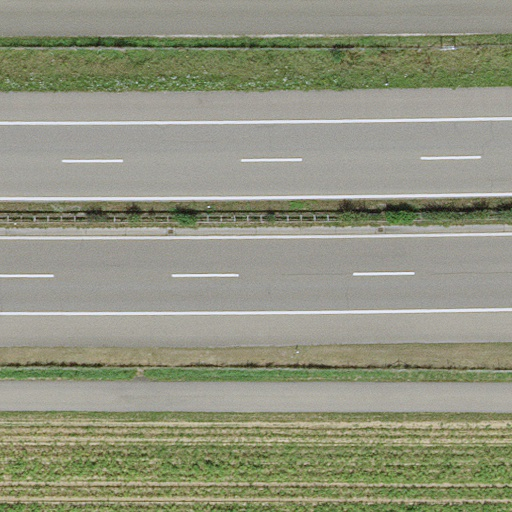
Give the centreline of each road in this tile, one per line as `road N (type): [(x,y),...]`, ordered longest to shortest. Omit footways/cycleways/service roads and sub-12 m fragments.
road 1 (motorway): [(511,154),(0,159)]
road 2 (unclassified): [(511,10),(0,14)]
road 3 (unclassified): [(511,405),(0,402)]
road 4 (motorway): [(0,273),(511,271)]
